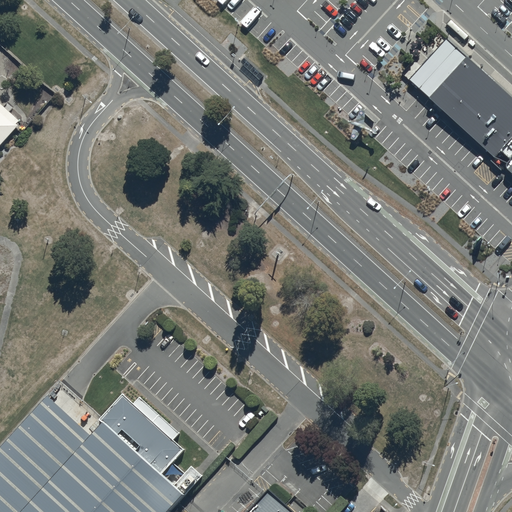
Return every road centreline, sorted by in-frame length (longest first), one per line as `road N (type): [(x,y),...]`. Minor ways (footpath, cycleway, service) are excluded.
road 1 (unclassified): [(421,511),(90,205),(77,157),(107,105)]
road 2 (primary): [(128,0),(500,340)]
road 3 (primary): [(486,380),(164,88)]
road 4 (unclassified): [(447,511),(486,380)]
